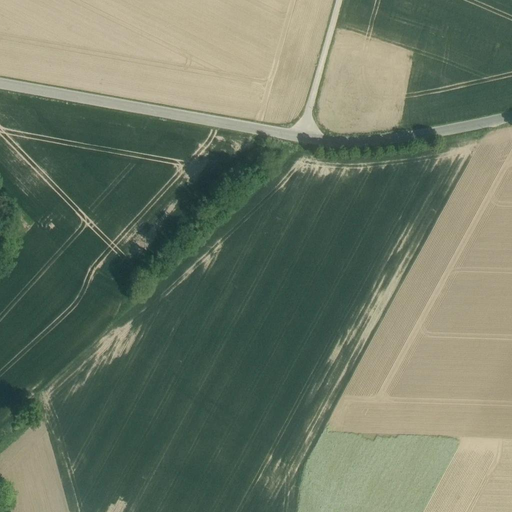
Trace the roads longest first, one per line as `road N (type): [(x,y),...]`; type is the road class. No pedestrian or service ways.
road 1 (tertiary): [(511,115),(339,142),(0,84)]
road 2 (track): [(304,137),(338,0)]
